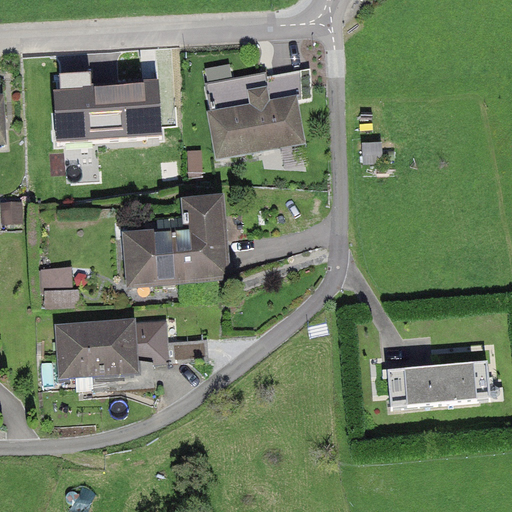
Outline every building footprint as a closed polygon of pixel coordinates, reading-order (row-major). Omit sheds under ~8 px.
[(208,117),(217,162),(305,146),(297,103),(271,107),(266,78),(208,88),(213,117),(208,117)] [(159,87),(60,94),(61,117),(56,118),(58,146),(163,139),(159,87)] [(186,237),(129,241),(132,287),(226,280),(220,206),(184,209),(186,237)] [(46,270),(48,310),(79,308),(77,268),(46,270)] [(137,326),(56,332),(61,382),(141,376),(137,326)] [(488,368),(389,377),(390,390),(401,389),(403,411),(505,402),(504,389),(490,391),(488,368)]
